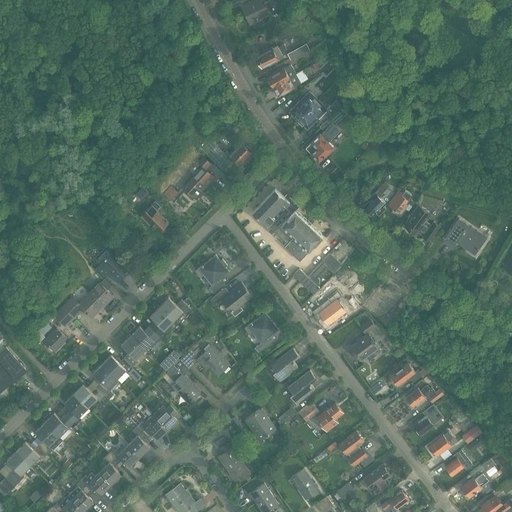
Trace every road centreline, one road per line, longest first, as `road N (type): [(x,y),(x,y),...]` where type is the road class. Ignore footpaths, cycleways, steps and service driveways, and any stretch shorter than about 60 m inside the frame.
road 1 (residential): [(450,511),(222,213)]
road 2 (unclassified): [(0,438),(222,213)]
road 3 (unclassified): [(511,332),(417,283),(283,153)]
road 4 (unclassified): [(283,153),(198,0)]
